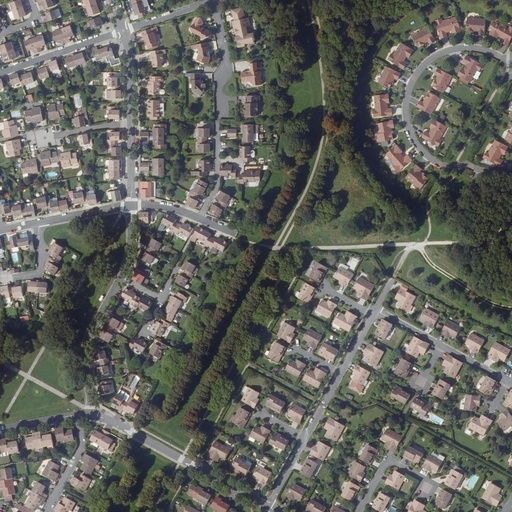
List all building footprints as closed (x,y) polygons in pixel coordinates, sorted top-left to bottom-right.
[(22,2),(21,0),(18,0),(11,3),(13,9),(13,11),(27,7),(25,3),(23,3),(22,2)] [(46,0),(38,3),(40,6),(42,5),(44,5),(44,7),(45,9),(54,6),(52,0),(46,0)] [(87,9),(101,4),(99,0),(97,1),(96,0),(86,0),(84,1),(87,7),(87,9)] [(138,14),(139,18),(149,15),(148,11),(146,12),(145,8),(150,6),(147,0),(133,0),(132,0),(136,10),(134,11),(136,15),(138,14)] [(90,17),(101,13),(100,10),(99,9),(102,8),(101,4),(87,9),(88,10),(90,17)] [(233,27),(234,32),(248,29),(247,25),(248,25),(247,17),(244,18),(243,13),(241,13),(240,11),(242,11),(241,6),(230,9),(233,20),(231,21),(232,26),(233,27)] [(13,11),(14,13),(16,19),(21,18),(27,16),(26,13),(25,11),(28,10),(27,7),(13,11)] [(44,19),(45,23),(59,18),(58,17),(56,10),(46,13),(47,16),(48,18),(46,18),(44,19)] [(478,35),(485,36),(486,19),(476,18),(476,17),(467,16),(466,31),(471,31),(474,31),(478,32),(478,35)] [(103,21),(102,17),(90,21),(90,23),(92,29),(96,28),(100,27),(104,25),(102,21),(103,21)] [(200,26),(201,26),(203,22),(201,18),(200,17),(195,19),(192,25),(191,28),(192,31),(197,34),(200,35),(202,39),(207,37),(207,34),(208,30),(202,27),(201,28),(200,26)] [(453,33),(461,31),(457,17),(443,22),(442,19),(436,21),(441,39),(448,37),(446,33),(446,31),(448,31),(449,32),(452,31),(453,33)] [(502,42),(508,45),(511,37),(511,26),(510,28),(494,20),(490,28),(493,29),(490,34),(498,38),(499,35),(502,37),(503,36),(505,37),(504,38),(502,42)] [(62,29),(67,43),(70,42),(69,39),(69,37),(71,37),(74,36),(71,26),(64,29),(62,29)] [(430,45),(436,41),(428,26),(419,32),(418,31),(411,34),(418,47),(422,45),(425,43),(428,42),(430,45)] [(156,27),(141,32),(142,36),(143,36),(146,46),(147,45),(148,49),(157,47),(155,43),(156,42),(153,33),(158,31),(156,27)] [(53,32),(57,41),(60,40),(62,40),(62,41),(63,44),(67,43),(62,29),(60,30),(53,32)] [(234,32),(233,33),(235,42),(236,41),(239,41),(240,44),(243,43),(243,44),(249,43),(249,44),(254,43),(253,40),(255,40),(253,33),(250,33),(250,29),(248,29),(234,32)] [(34,39),(39,53),(42,52),(41,48),(41,47),(43,46),(46,45),(43,36),(36,38),(34,39)] [(25,41),(28,51),(31,50),(33,49),(34,51),(35,54),(39,53),(34,39),(32,39),(25,41)] [(0,50),(1,54),(14,50),(13,48),(11,42),(7,43),(4,44),(0,46),(1,50),(0,50)] [(209,47),(208,42),(195,45),(196,50),(198,49),(199,55),(197,61),(200,62),(202,61),(204,61),(205,63),(208,64),(210,58),(207,57),(207,53),(209,52),(208,47),(209,47)] [(414,50),(402,43),(394,55),(392,54),(388,60),(404,70),(407,64),(404,62),(402,61),(404,59),(405,60),(407,57),(409,58),(414,50)] [(111,57),(115,56),(112,48),(108,50),(108,48),(98,51),(97,48),(94,49),(97,59),(110,55),(111,57)] [(162,50),(151,51),(151,55),(149,58),(155,62),(154,63),(154,67),(162,67),(162,64),(164,61),(163,54),(166,53),(166,49),(162,50)] [(14,50),(1,54),(3,58),(4,57),(5,62),(9,60),(12,59),(17,58),(15,52),(14,50)] [(74,54),(78,65),(87,63),(86,60),(90,59),(87,52),(79,54),(78,52),(74,54)] [(69,69),(78,65),(74,54),(71,55),(72,57),(66,59),(69,69)] [(468,66),(466,66),(465,69),(462,68),(458,75),(471,82),(478,69),(480,71),(483,65),(467,56),(464,62),(467,64),(469,64),(468,66)] [(60,69),(57,60),(49,62),(50,64),(46,65),(49,73),(60,69)] [(253,85),(253,86),(262,85),(260,72),(262,72),(262,68),(257,68),(256,64),(249,65),(250,72),(248,75),(245,73),(242,73),(243,83),(248,82),(250,82),(253,85)] [(42,80),(50,77),(49,73),(46,65),(43,67),(44,68),(38,70),(42,80)] [(401,74),(386,66),(381,76),(380,75),(377,83),(389,89),(391,85),(393,82),(395,79),(398,80),(401,74)] [(448,85),(453,76),(438,68),(435,74),(438,76),(436,79),(434,82),(432,86),(445,93),(449,86),(448,85)] [(25,72),(22,74),(24,81),(26,85),(35,82),(31,72),(26,74),(25,72)] [(19,75),(18,73),(10,76),(13,85),(24,81),(22,74),(19,75)] [(200,82),(200,73),(191,73),(190,77),(190,83),(192,84),(192,89),(194,89),(194,92),(196,93),(197,93),(200,96),(205,92),(203,90),(205,88),(205,84),(203,84),(201,84),(200,83),(200,82)] [(159,90),(160,90),(160,76),(151,77),(151,82),(150,82),(150,90),(149,90),(149,95),(159,95),(159,90)] [(108,87),(112,88),(120,88),(120,84),(118,84),(118,79),(108,78),(108,87)] [(112,100),(122,100),(121,91),(120,91),(120,88),(112,88),(112,91),(107,91),(107,100),(112,100)] [(417,106),(432,114),(437,105),(438,106),(442,99),(429,92),(427,96),(425,99),(424,102),(421,100),(417,106)] [(389,94),(375,96),(376,110),(374,110),(374,117),(393,115),(392,109),(388,109),(387,109),(386,107),(388,107),(387,103),(390,103),(389,94)] [(257,111),(258,111),(258,109),(259,109),(259,105),(258,105),(258,102),(259,102),(260,101),(260,95),(246,96),(246,103),(245,103),(245,107),(245,108),(245,112),(246,112),(246,116),(257,116),(257,111)] [(158,113),(160,113),(160,101),(149,101),(149,110),(148,110),(148,117),(150,117),(157,117),(158,117),(158,113)] [(55,105),(48,106),(50,121),(60,119),(60,117),(65,116),(63,105),(56,106),(55,105)] [(43,122),(41,108),(32,109),(32,111),(25,112),(27,122),(32,122),(33,124),(43,122)] [(115,120),(120,120),(120,111),(115,111),(115,108),(108,108),(108,111),(110,111),(110,120),(115,120)] [(85,121),(88,121),(86,109),(83,110),(84,116),(76,118),(78,128),(86,126),(85,121)] [(431,134),(429,133),(426,131),(422,137),(439,146),(442,140),(440,139),(447,126),(434,119),(430,127),(432,128),(430,131),(432,132),(431,134)] [(393,120),(377,124),(379,134),(378,135),(379,142),(394,139),(393,135),(392,132),(391,128),(395,127),(393,120)] [(4,130),(5,138),(19,136),(17,126),(15,126),(14,121),(8,122),(3,123),(5,130),(4,130)] [(154,132),(154,136),(164,136),(164,128),(167,128),(167,124),(156,124),(156,128),(154,128),(154,132)] [(244,133),(254,133),(254,125),(244,125),(244,129),(244,133)] [(198,141),(207,141),(207,137),(210,137),(210,133),(210,129),(200,129),(200,137),(198,137),(198,141)] [(108,140),(108,144),(115,144),(115,141),(120,141),(120,132),(115,132),(111,132),(111,140),(108,140)] [(254,142),(254,133),(244,133),(244,137),(244,142),(254,142)] [(90,147),(93,146),(93,144),(92,139),(89,139),(88,134),(79,136),(81,146),(90,144),(90,147)] [(164,136),(154,136),(154,141),(154,145),(156,145),(156,149),(167,149),(167,145),(164,145),(164,136)] [(11,157),(20,155),(19,150),(21,150),(20,139),(6,142),(7,150),(8,150),(10,157),(11,157)] [(509,146),(496,140),(489,153),(487,152),(483,158),(500,166),(503,161),(499,159),(498,158),(499,156),(500,157),(502,153),(504,154),(509,146)] [(207,144),(207,141),(198,141),(198,144),(200,144),(200,152),(210,152),(210,149),(210,144),(207,144)] [(112,156),(122,156),(122,148),(115,148),(115,144),(108,144),(107,148),(112,148),(112,156)] [(397,145),(386,155),(396,165),(394,167),(398,172),(412,160),(408,155),(405,158),(404,159),(402,157),(403,156),(401,153),(403,152),(397,145)] [(241,156),(241,158),(244,158),(244,162),(252,162),(253,158),(251,158),(251,151),(251,147),(241,147),(241,152),(241,156)] [(59,162),(57,152),(51,153),(51,151),(41,153),(41,154),(38,155),(40,166),(43,165),(44,167),(51,165),(51,164),(59,162)] [(71,152),(61,154),(64,168),(72,167),(71,165),(79,163),(77,153),(71,154),(71,152)] [(39,173),(36,159),(26,161),(26,163),(21,164),(23,175),(30,173),(30,175),(39,173)] [(110,170),(122,170),(122,166),(120,166),(120,160),(114,160),(114,159),(110,159),(110,160),(110,166),(110,170)] [(154,163),(154,167),(164,167),(164,159),(154,159),(154,163)] [(191,172),(192,176),(204,176),(207,176),(207,172),(210,172),(210,169),(210,165),(210,161),(200,161),(200,172),(191,172)] [(236,177),(236,169),(232,169),(232,165),(228,166),(225,166),(221,166),(221,175),(232,175),(232,177),(236,177)] [(417,165),(406,177),(415,184),(414,185),(420,190),(429,179),(426,176),(423,174),(420,172),(422,169),(417,165)] [(164,167),(154,167),(154,171),(154,175),(164,175),(164,167)] [(120,173),(122,173),(122,170),(110,170),(110,173),(110,179),(120,179),(120,173)] [(244,175),(240,175),(240,184),(244,184),(244,182),(249,182),(250,187),(258,187),(258,186),(260,186),(260,181),(261,181),(260,171),(255,171),(255,172),(244,172),(244,175)] [(192,190),(190,193),(198,198),(200,194),(202,196),(204,192),(206,189),(203,187),(204,184),(204,183),(200,180),(194,191),(192,190)] [(113,202),(122,200),(120,190),(121,189),(121,186),(114,188),(114,191),(111,191),(113,199),(113,202)] [(141,186),(141,194),(142,194),(142,198),(152,198),(151,189),(149,189),(149,186),(141,186)] [(84,196),(85,204),(89,203),(89,205),(97,203),(96,198),(96,194),(87,195),(87,191),(83,192),(84,196)] [(81,204),(85,204),(84,196),(83,192),(74,194),(76,203),(81,203),(81,204)] [(220,200),(218,204),(226,208),(228,204),(226,204),(230,197),(222,192),(220,196),(218,199),(220,200)] [(190,198),(186,204),(195,209),(197,205),(199,202),(196,200),(198,198),(190,193),(188,196),(190,198)] [(46,197),(48,208),(52,208),(52,212),(60,210),(59,201),(51,202),(50,198),(49,196),(46,197)] [(59,201),(60,210),(68,209),(68,204),(71,204),(70,196),(66,197),(67,199),(59,201)] [(44,209),(48,208),(46,197),(37,198),(38,208),(44,207),(44,209)] [(0,204),(0,205),(2,215),(7,214),(7,215),(11,214),(10,207),(9,203),(0,204)] [(27,217),(35,215),(33,206),(26,207),(25,204),(21,205),(23,212),(26,212),(27,217)] [(226,208),(218,204),(217,207),(214,205),(212,209),(210,212),(219,217),(223,210),(224,211),(226,208)] [(11,214),(15,214),(15,215),(23,214),(23,212),(21,205),(10,207),(11,214)] [(145,213),(141,213),(141,223),(149,223),(149,221),(152,221),(152,212),(148,211),(148,213),(145,213)] [(173,218),(169,216),(166,214),(162,223),(171,228),(170,230),(174,232),(178,224),(175,222),(176,221),(176,220),(173,218)] [(188,238),(193,229),(190,227),(187,225),(183,223),(182,225),(181,226),(178,224),(174,232),(178,234),(178,232),(188,238)] [(205,244),(209,246),(213,238),(209,236),(210,235),(211,234),(207,232),(204,230),(201,228),(196,237),(206,242),(205,244)] [(13,249),(20,248),(19,240),(18,237),(11,238),(13,249)] [(221,240),(218,238),(217,239),(216,240),(213,238),(209,246),(212,248),(213,246),(223,252),(227,243),(224,241),(221,240)] [(31,250),(35,250),(34,242),(30,243),(29,239),(19,240),(20,248),(31,246),(31,250)] [(148,245),(146,249),(154,253),(155,250),(157,251),(161,244),(153,239),(151,243),(149,246),(148,245)] [(53,252),(51,255),(60,260),(62,257),(59,255),(64,248),(55,243),(50,250),(53,252)] [(154,253),(146,249),(144,252),(145,253),(143,256),(142,260),(150,265),(154,257),(155,258),(157,255),(154,253)] [(58,267),(60,264),(55,262),(49,258),(47,261),(50,263),(46,269),(47,270),(56,275),(60,269),(58,267)] [(183,273),(191,278),(193,274),(191,273),(195,266),(187,261),(184,265),(183,269),(185,270),(183,273)] [(309,277),(317,281),(318,282),(323,273),(325,274),(328,268),(317,262),(309,277)] [(347,287),(348,285),(354,274),(340,267),(337,273),(334,277),(339,280),(342,281),(341,284),(347,287)] [(144,273),(137,269),(135,272),(136,273),(134,276),(132,280),(140,285),(144,277),(143,276),(144,273)] [(189,281),(191,278),(183,273),(182,276),(179,275),(177,278),(175,282),(184,287),(188,280),(189,281)] [(359,296),(367,300),(375,285),(360,277),(354,288),(359,290),(361,292),(359,296)] [(29,292),(38,293),(39,281),(35,281),(35,282),(30,282),(29,292)] [(39,281),(38,293),(47,293),(48,283),(43,283),(43,281),(39,281)] [(313,287),(306,283),(298,298),(308,304),(312,297),(310,297),(315,288),(313,287)] [(9,288),(9,286),(2,288),(4,299),(11,298),(11,295),(14,294),(13,287),(9,288)] [(14,294),(15,298),(24,297),(22,287),(17,288),(16,286),(13,287),(14,294)] [(401,298),(399,301),(397,306),(407,311),(415,296),(400,288),(396,296),(401,298)] [(129,290),(126,289),(121,297),(130,303),(128,306),(132,308),(137,298),(134,297),(135,295),(135,294),(132,292),(129,290)] [(169,304),(177,309),(183,298),(186,300),(189,295),(185,293),(180,290),(177,295),(176,294),(174,297),(173,297),(171,300),(169,304)] [(137,298),(132,308),(135,310),(138,306),(147,312),(152,303),(149,301),(146,300),(142,298),(142,299),(141,300),(137,298)] [(330,317),(334,310),(337,305),(331,302),(330,304),(327,303),(322,300),(317,308),(316,310),(330,317)] [(170,322),(177,309),(169,304),(167,307),(165,311),(166,312),(164,315),(163,318),(170,322)] [(427,323),(426,326),(431,329),(439,316),(425,309),(420,319),(425,322),(427,323)] [(178,323),(183,314),(177,310),(172,319),(178,323)] [(334,324),(349,332),(358,317),(350,313),(347,317),(345,316),(340,313),(334,324)] [(120,322),(111,317),(109,320),(108,324),(107,323),(105,327),(112,331),(114,328),(116,329),(120,322)] [(167,327),(169,324),(162,320),(159,323),(157,322),(155,325),(153,328),(151,331),(156,334),(160,336),(166,327),(167,327)] [(384,340),(393,325),(384,320),(379,329),(377,329),(374,335),(384,340)] [(461,329),(447,321),(440,334),(446,337),(447,334),(450,336),(455,339),(461,329)] [(285,322),(278,336),(286,340),(290,343),(294,337),(291,335),(292,333),(295,328),(285,322)] [(110,334),(112,331),(105,327),(103,330),(104,330),(102,334),(100,338),(109,342),(113,335),(110,334)] [(315,349),(316,347),(322,336),(309,329),(306,334),(303,339),(308,341),(311,343),(309,345),(315,349)] [(477,354),(484,341),(470,334),(465,344),(470,347),(473,348),(471,351),(477,354)] [(425,352),(429,345),(415,337),(406,352),(413,356),(416,358),(419,352),(420,350),(425,352)] [(133,347),(143,353),(147,344),(138,338),(136,341),(132,339),(131,341),(128,347),(132,349),(133,347)] [(165,349),(167,346),(159,342),(157,345),(155,343),(153,347),(151,350),(149,353),(158,358),(163,348),(165,349)] [(268,357),(278,362),(281,357),(280,356),(285,347),(283,346),(276,342),(268,357)] [(498,356),(500,357),(505,360),(511,350),(495,342),(487,356),(495,361),(498,356)] [(325,355),(334,360),(339,351),(324,343),(321,349),(318,353),(324,357),(325,355)] [(369,355),(368,357),(365,362),(375,368),(384,352),(369,344),(364,352),(369,355)] [(100,364),(109,362),(108,358),(106,359),(105,351),(98,352),(97,350),(95,351),(96,353),(95,353),(96,357),(97,361),(100,360),(100,364)] [(454,379),(463,363),(448,355),(443,363),(448,366),(447,368),(444,373),(454,379)] [(285,370),(299,377),(304,367),(306,365),(300,361),(298,364),(296,363),(291,359),(287,367),(285,370)] [(413,364),(409,363),(403,359),(395,374),(401,377),(403,378),(408,369),(410,370),(413,364)] [(100,380),(112,377),(111,374),(109,374),(108,366),(109,366),(109,362),(100,364),(101,367),(98,368),(99,372),(100,380)] [(370,372),(357,365),(354,372),(356,373),(355,375),(352,380),(362,386),(370,372)] [(304,380),(319,388),(327,373),(319,369),(317,374),(314,372),(309,370),(304,380)] [(489,396),(492,391),(491,390),(496,381),(488,377),(479,391),(489,396)] [(442,400),(450,385),(440,380),(437,385),(439,386),(434,395),(436,396),(442,400)] [(99,387),(100,391),(101,395),(111,393),(109,385),(112,385),(111,381),(102,383),(103,386),(99,387)] [(390,396),(405,404),(410,396),(401,391),(402,389),(396,386),(390,396)] [(249,387),(242,401),(251,406),(254,408),(258,402),(255,400),(257,398),(260,393),(249,387)] [(120,389),(117,394),(125,398),(127,394),(120,389)] [(511,408),(511,392),(508,400),(506,399),(503,404),(511,408)] [(117,394),(112,403),(116,405),(119,406),(119,408),(122,410),(126,402),(130,396),(127,394),(125,398),(117,394)] [(281,412),(282,410),(286,403),(271,395),(269,398),(265,405),(271,408),(272,407),(281,412)] [(481,397),(477,396),(467,395),(465,410),(472,411),(476,412),(477,406),(477,403),(480,403),(481,397)] [(126,402),(122,410),(126,411),(126,410),(130,412),(133,414),(140,402),(133,398),(130,403),(126,402)] [(425,403),(416,398),(411,407),(425,415),(431,405),(425,402),(425,403)] [(293,421),(299,424),(306,411),(293,404),(287,413),(287,414),(292,417),(295,418),(293,421)] [(233,422),(243,428),(246,422),(245,421),(250,412),(248,411),(241,408),(233,422)] [(511,424),(511,416),(511,415),(507,410),(502,414),(503,416),(501,419),(497,422),(498,424),(504,431),(511,424)] [(484,435),(490,425),(492,421),(484,416),(482,421),(479,420),(474,417),(468,427),(484,435)] [(330,429),(329,431),(326,436),(336,442),(344,426),(330,418),(326,426),(330,429)] [(250,436),(264,443),(270,432),(270,431),(265,427),(263,430),(261,428),(256,426),(252,433),(250,436)] [(64,432),(64,427),(55,429),(58,442),(66,440),(67,442),(75,441),(73,430),(64,432)] [(99,445),(107,431),(103,429),(101,433),(95,430),(90,440),(99,445)] [(394,452),(402,437),(387,429),(381,439),(386,442),(389,443),(386,447),(394,452)] [(46,436),(45,431),(41,432),(44,446),(44,447),(54,445),(52,435),(46,436)] [(108,437),(110,433),(107,431),(99,445),(109,450),(110,448),(113,449),(116,444),(113,442),(114,440),(108,437)] [(44,446),(41,432),(33,433),(34,437),(26,439),(28,450),(44,446)] [(270,442),(285,450),(289,442),(280,437),(281,435),(275,432),(274,435),(270,442)] [(11,443),(10,438),(6,439),(9,452),(9,454),(20,452),(18,442),(11,443)] [(9,452),(6,439),(0,440),(0,455),(1,455),(1,453),(9,452)] [(218,455),(221,457),(226,460),(231,449),(216,441),(208,456),(216,460),(218,455)] [(310,454),(323,461),(330,448),(320,442),(317,447),(316,449),(313,448),(310,454)] [(367,444),(359,459),(365,462),(368,464),(373,455),(374,456),(378,450),(376,449),(367,444)] [(423,455),(408,447),(403,455),(413,460),(412,461),(418,465),(419,463),(423,455)] [(85,463),(81,470),(91,475),(99,461),(86,454),(82,461),(85,463)] [(437,472),(442,463),(443,462),(429,455),(423,465),(422,467),(428,470),(429,468),(432,469),(437,472)] [(238,470),(246,475),(251,466),(246,464),(237,458),(231,468),(237,472),(238,470)] [(301,474),(310,479),(318,464),(308,459),(305,464),(306,465),(301,474)] [(60,466),(50,461),(43,474),(56,482),(59,474),(56,473),(60,466)] [(348,475),(358,481),(360,482),(363,476),(361,475),(362,472),(365,467),(363,466),(355,461),(348,475)] [(260,483),(265,486),(272,473),(259,466),(253,476),(258,479),(261,480),(260,483)] [(0,477),(0,481),(13,479),(14,479),(12,469),(2,470),(4,477),(0,477)] [(463,475),(453,470),(449,476),(451,477),(447,485),(448,486),(455,490),(463,475)] [(398,490),(405,476),(395,471),(392,476),(391,478),(388,477),(385,483),(387,484),(398,490)] [(79,480),(74,477),(70,484),(85,492),(92,480),(82,475),(79,480)] [(13,479),(0,481),(0,487),(1,490),(4,490),(5,497),(16,495),(13,479)] [(355,492),(356,493),(360,487),(356,485),(349,481),(341,496),(350,501),(355,492)] [(38,482),(33,491),(33,492),(46,499),(48,495),(43,493),(46,487),(38,482)] [(293,483),(286,496),(292,499),(293,497),(295,498),(301,501),(306,491),(293,483)] [(496,497),(498,494),(501,489),(490,483),(482,499),(497,507),(501,499),(496,497)] [(198,486),(197,487),(192,496),(207,504),(210,497),(212,494),(198,486)] [(444,510),(452,495),(445,491),(444,490),(439,499),(437,498),(434,504),(444,510)] [(42,506),(46,499),(33,492),(26,506),(36,511),(39,504),(42,506)] [(373,508),(380,511),(382,511),(390,498),(382,494),(380,492),(377,498),(378,499),(373,508)] [(221,511),(226,511),(229,507),(231,504),(217,496),(215,500),(211,506),(221,511)] [(59,503),(55,510),(57,511),(68,511),(70,509),(72,510),(76,503),(66,498),(62,505),(59,503)] [(312,511),(313,511),(323,511),(326,508),(312,500),(306,510),(310,511),(312,511)] [(414,500),(413,503),(407,511),(424,511),(422,510),(420,509),(422,504),(414,500)]
